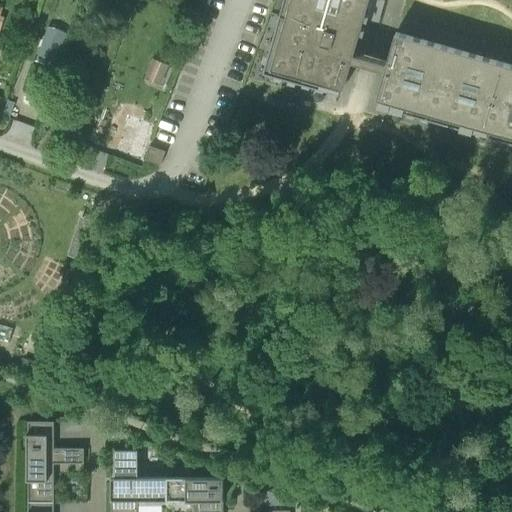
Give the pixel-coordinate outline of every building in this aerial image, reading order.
[(283,0),(264,71),(335,91),(337,84),(344,86),(351,65),(367,70),(383,76),(378,96),(384,97),(383,105),(511,141),(511,64),(396,31),(386,66),(369,60),(353,54),(368,0),(283,0)] [(113,148),(138,158),(149,130),(123,120),(113,148)] [(151,145),(146,159),(161,165),(166,151),(151,145)] [(54,385),(57,377),(29,367),(26,375),(54,385)] [(54,463),(84,463),(84,448),(54,448),(54,421),(28,421),(28,434),(27,434),(26,481),(28,481),(28,502),(54,502),(54,463)] [(137,511),(138,499),(166,499),(166,476),(138,476),(138,449),(115,449),(115,476),(111,476),(111,499),(111,511),(137,511)] [(223,511),(223,499),(223,477),(166,476),(166,499),(196,499),(196,511),(223,511)] [(54,511),(54,502),(28,502),(28,511),(54,511)]
